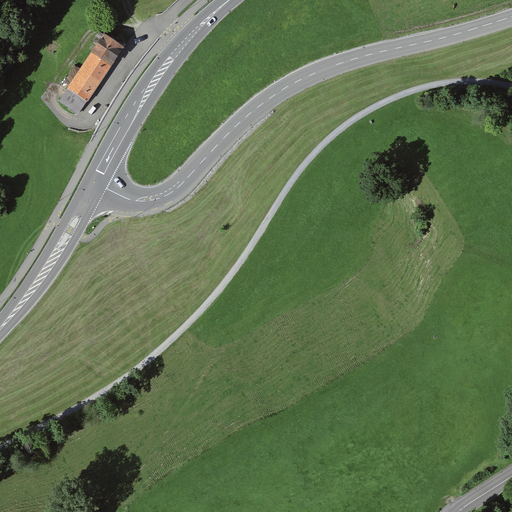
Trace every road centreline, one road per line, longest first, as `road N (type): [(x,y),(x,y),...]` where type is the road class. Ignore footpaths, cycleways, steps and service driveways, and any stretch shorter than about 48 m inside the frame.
road 1 (track): [(0,447),(121,381),(165,346),(233,272),(307,161),(339,129),(406,92),(465,80),(511,87)]
road 2 (tertiary): [(511,17),(298,80),(166,195),(137,201),(94,183)]
road 3 (track): [(88,511),(190,388),(228,309),(233,272)]
road 4 (primary): [(229,0),(162,71),(94,183)]
road 5 (primary): [(94,183),(0,330)]
